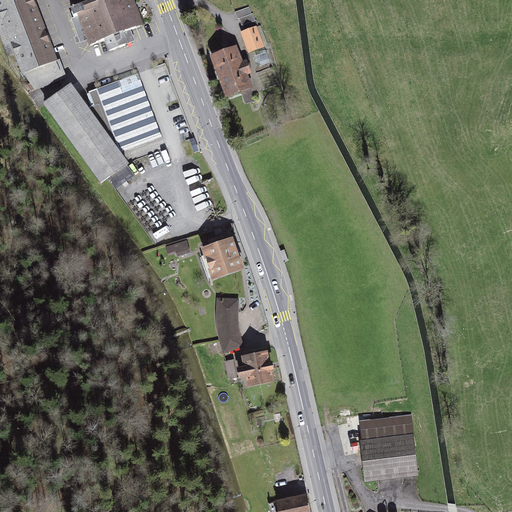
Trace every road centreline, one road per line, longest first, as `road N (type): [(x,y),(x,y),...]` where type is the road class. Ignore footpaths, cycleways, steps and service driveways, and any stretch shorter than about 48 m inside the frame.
road 1 (secondary): [(163,0),(256,240),(326,511)]
road 2 (track): [(315,460),(347,463),(368,501),(443,511)]
